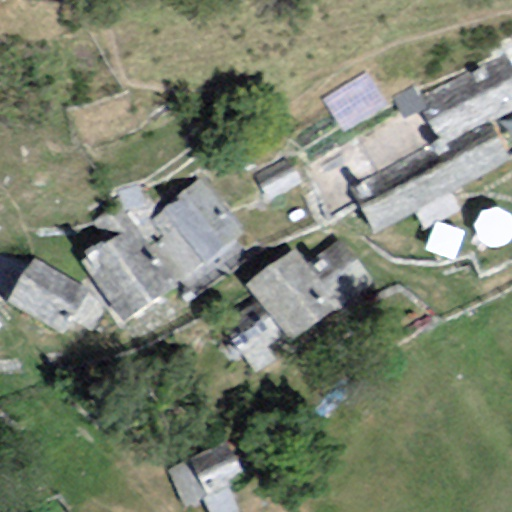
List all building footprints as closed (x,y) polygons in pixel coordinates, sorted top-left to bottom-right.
[(448,137),(511,110),(511,81),(437,112),(448,137)] [(511,170),(511,120),(434,163),(455,201),(511,170)] [(326,206),(285,151),(238,185),(279,241),(326,206)] [(223,194),(174,226),(215,289),(264,257),(223,194)] [(420,275),(378,223),(339,254),(382,306),(420,275)] [(84,269),(30,225),(0,260),(0,264),(52,307),(84,269)] [(168,260),(113,234),(97,265),(153,292),(168,260)] [(332,431),(314,399),(284,417),(302,448),(332,431)]
